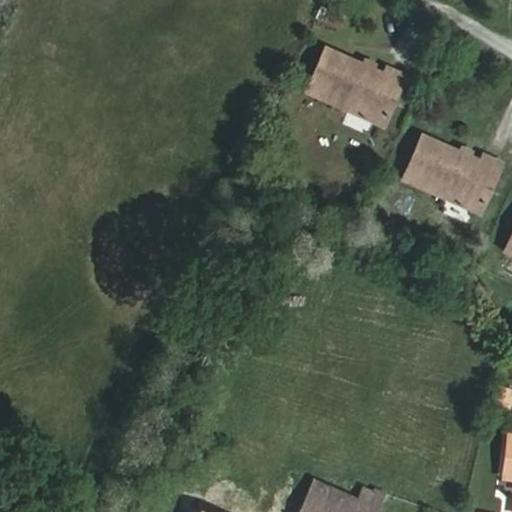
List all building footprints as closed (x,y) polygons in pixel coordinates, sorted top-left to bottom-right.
[(320,7),(316,21),(340,27),(344,13),(320,7)] [(310,95),(383,128),(402,84),(405,78),(391,72),(388,78),(329,52),(310,95)] [(403,178),(478,210),(496,169),(498,163),(482,156),(479,162),(421,137),(403,178)] [(206,415),(221,386),(209,379),(194,409),(206,415)] [(511,406),(511,386),(495,385),(493,405),(511,406)] [(503,451),(511,452),(511,435),(505,435),(503,451)] [(267,468),(222,450),(210,481),(256,498),(267,468)] [(511,452),(503,451),(500,477),(511,478),(511,452)] [(357,498),(312,478),(297,511),(377,511),(386,494),(373,488),(371,492),(361,487),(357,498)] [(199,511),(200,511),(250,511),(256,498),(210,481),(199,511)]
